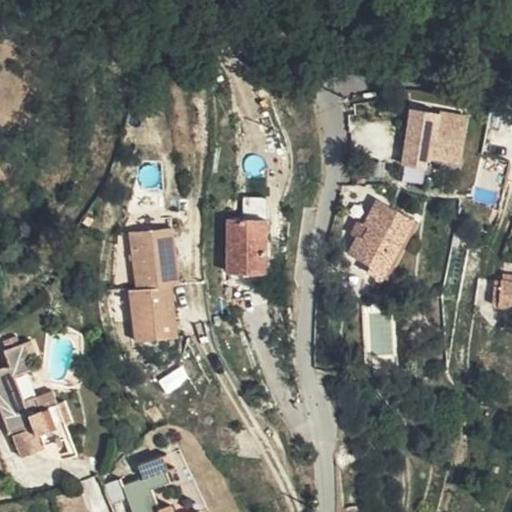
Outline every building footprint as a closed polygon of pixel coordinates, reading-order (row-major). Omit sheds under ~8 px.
[(460,168),(467,116),(408,108),(400,160),(460,168)] [(379,238),(372,252),(364,267),(391,278),(389,285),(403,290),(432,229),(392,212),(379,238)] [(170,274),(197,269),(206,267),(196,213),(161,218),(170,274)] [(246,286),(282,289),(284,235),(248,233),(246,286)] [(363,247),(372,252),(379,238),(370,233),(363,247)] [(170,274),(163,275),(172,325),(206,320),(197,269),(170,274)] [(54,446),(60,457),(87,447),(83,433),(87,431),(80,411),(74,413),(54,419),(49,404),(39,408),(30,386),(47,379),(38,354),(20,359),(25,375),(4,383),(27,445),(46,437),(51,448),(54,446)] [(54,419),(74,413),(68,397),(49,404),(54,419)] [(36,466),(60,457),(54,446),(51,448),(46,437),(27,445),(31,457),(36,466)] [(243,466),(280,475),(271,445),(242,438),(243,466)] [(141,496),(148,511),(220,511),(221,511),(220,511),(193,511),(192,508),(185,511),(178,511),(170,495),(189,486),(179,464),(158,472),(163,485),(141,496)] [(27,487),(22,470),(0,477),(0,480),(4,496),(27,487)] [(212,511),(207,501),(192,508),(193,511),(212,511)]
